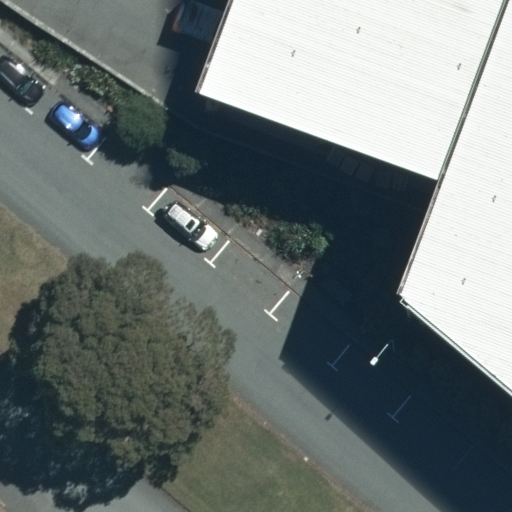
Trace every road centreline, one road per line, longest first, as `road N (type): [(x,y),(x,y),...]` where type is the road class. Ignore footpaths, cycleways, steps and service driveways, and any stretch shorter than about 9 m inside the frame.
road 1 (tertiary): [(0,127),(450,511)]
road 2 (tertiary): [(106,511),(0,423)]
